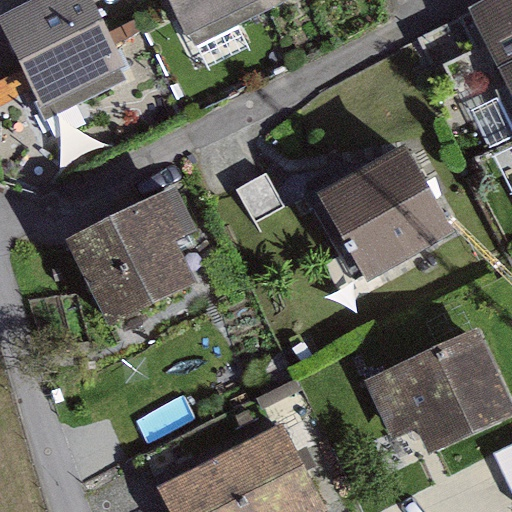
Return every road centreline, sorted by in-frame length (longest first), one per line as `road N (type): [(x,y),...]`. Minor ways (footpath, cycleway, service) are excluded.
road 1 (residential): [(450,3),(0,231)]
road 2 (residential): [(71,511),(0,280)]
